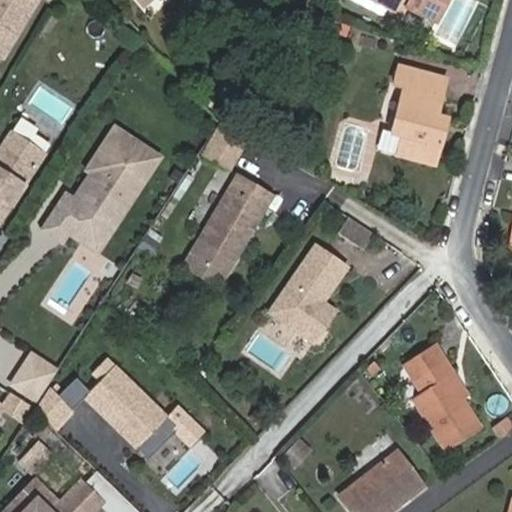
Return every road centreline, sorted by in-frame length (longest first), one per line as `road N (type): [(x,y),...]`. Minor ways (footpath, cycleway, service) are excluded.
road 1 (residential): [(511,51),(464,258)]
road 2 (residential): [(464,258),(440,257),(342,198)]
